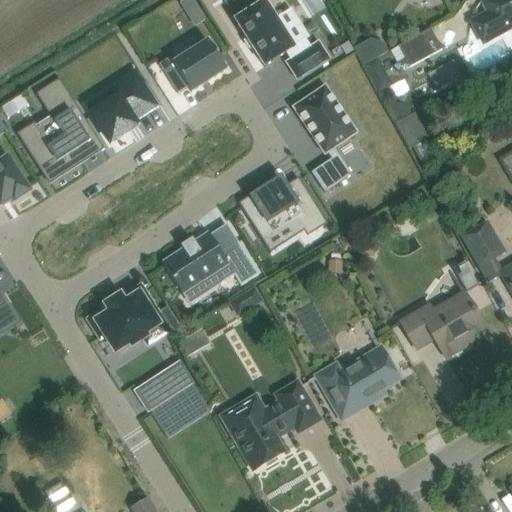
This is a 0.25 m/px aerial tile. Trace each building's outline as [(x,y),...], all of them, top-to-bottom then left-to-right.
[(191,0),(184,0),(179,4),(186,15),(197,8),(191,0)] [(511,0),(482,0),(481,1),(488,13),(472,22),(484,44),(511,28),(511,0)] [(264,1),(234,21),(264,67),(286,53),(290,61),(285,64),(296,81),(329,60),(318,43),(310,48),(305,40),(293,47),(264,1)] [(442,51),(431,29),(398,47),(398,48),(390,52),(396,63),(404,59),(408,68),(442,51)] [(371,39),(353,49),(362,66),(376,58),(388,52),(383,43),(371,39)] [(169,60),(160,66),(178,94),(188,87),(190,92),(224,70),(207,43),(173,65),(169,60)] [(376,58),(362,66),(369,78),(379,73),(381,67),(376,58)] [(124,94),(91,115),(110,144),(127,132),(125,129),(128,127),(127,126),(156,107),(134,73),(117,84),(124,94)] [(33,124),(16,134),(49,185),(83,163),(75,151),(88,142),(71,115),(78,111),(58,80),(35,95),(49,117),(62,137),(47,147),(33,124)] [(324,87),(292,109),(324,156),(327,154),(331,159),(311,173),(324,193),(351,175),(333,149),(356,134),(324,87)] [(392,104),(385,108),(393,123),(410,113),(407,108),(402,105),(397,104),(392,104)] [(414,112),(393,124),(408,150),(428,139),(414,112)] [(0,205),(11,198),(13,201),(27,192),(7,160),(0,163),(0,205)] [(468,168),(456,166),(454,177),(466,179),(468,168)] [(240,203),(238,204),(261,240),(296,218),(307,235),(324,225),(324,226),(327,224),(298,179),(295,180),(296,182),(281,192),(276,184),(265,192),(263,190),(250,198),(251,200),(242,206),(240,203)] [(459,237),(479,270),(506,254),(487,221),(459,237)] [(182,250),(161,263),(182,296),(214,276),(220,286),(234,277),(241,287),(258,276),(237,243),(221,253),(208,233),(193,242),(192,240),(190,241),(192,243),(183,249),(182,246),(180,247),(182,250)] [(366,239),(360,251),(372,257),(378,245),(377,245),(367,240),(366,239)] [(341,261),(328,261),(328,274),(341,274),(341,261)] [(463,261),(452,268),(467,292),(478,285),(463,261)] [(511,265),(499,273),(508,287),(511,294),(511,265)] [(104,309),(86,320),(100,342),(103,340),(114,356),(129,347),(131,350),(143,342),(147,348),(171,332),(141,285),(122,297),(120,294),(102,305),(104,309)] [(229,304),(237,318),(262,303),(255,289),(229,304)] [(0,332),(20,320),(3,292),(0,293),(0,332)] [(435,340),(446,359),(461,350),(456,341),(481,326),(461,292),(433,309),(430,305),(400,323),(416,351),(435,340)] [(201,331),(179,343),(187,357),(209,345),(201,331)] [(379,392),(398,381),(381,351),(343,373),(337,362),(314,375),(341,420),(369,404),(365,398),(378,390),(379,392)] [(179,362),(133,392),(147,414),(149,412),(177,394),(193,384),(179,362)] [(261,415),(252,401),(222,419),(253,472),(283,454),(274,439),(276,438),(277,438),(277,437),(278,436),(278,435),(277,435),(277,434),(285,429),(285,430),(286,431),(287,431),(290,430),(294,428),(297,433),(318,421),(297,385),(274,399),(278,405),(261,415)] [(177,394),(149,412),(161,431),(178,420),(173,414),(185,406),(177,394)] [(336,416),(313,427),(337,479),(360,469),(336,416)] [(224,430),(167,456),(185,495),(242,468),(224,430)] [(62,484),(67,495),(82,487),(76,477),(62,484)] [(155,511),(147,498),(130,508),(132,511),(155,511)]
